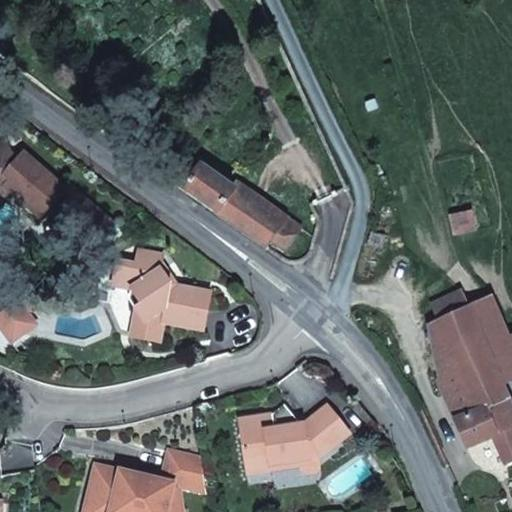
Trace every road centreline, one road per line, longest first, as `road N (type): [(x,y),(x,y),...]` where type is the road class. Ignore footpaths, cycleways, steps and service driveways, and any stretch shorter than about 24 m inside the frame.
road 1 (unclassified): [(0,82),(326,318)]
road 2 (residential): [(0,384),(72,416),(268,370),(326,318)]
road 3 (residential): [(326,318),(369,193),(276,0)]
road 4 (unknown): [(199,0),(320,180),(322,234),(302,301)]
road 5 (unclassified): [(326,318),(415,435),(447,511)]
